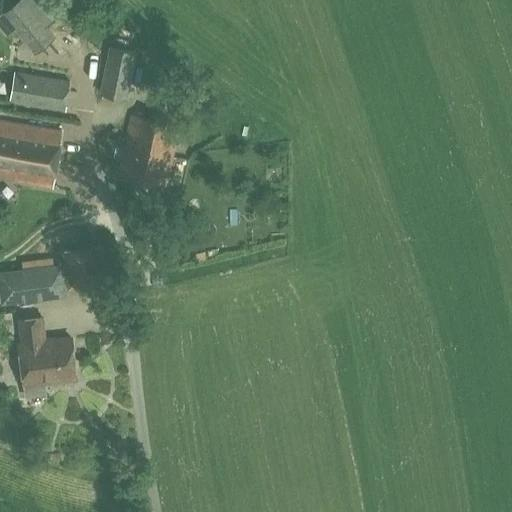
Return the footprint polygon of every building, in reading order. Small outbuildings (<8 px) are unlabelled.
[(36,0),(17,0),(1,14),(24,41),(53,19),(36,0)] [(143,65),(143,66),(154,68),(156,57),(145,55),(143,65)] [(10,100),(66,110),(72,80),(15,69),(10,100)] [(166,185),(180,125),(133,115),(119,174),(166,185)] [(0,176),(53,185),(62,131),(0,120),(0,176)] [(121,148),(111,146),(109,155),(118,157),(121,148)] [(103,245),(89,247),(93,267),(66,271),(69,289),(109,283),(103,245)] [(0,270),(0,299),(1,305),(31,301),(26,267),(0,270)] [(45,340),(42,316),(20,319),(23,342),(19,343),(24,385),(77,378),(71,337),(45,340)]
